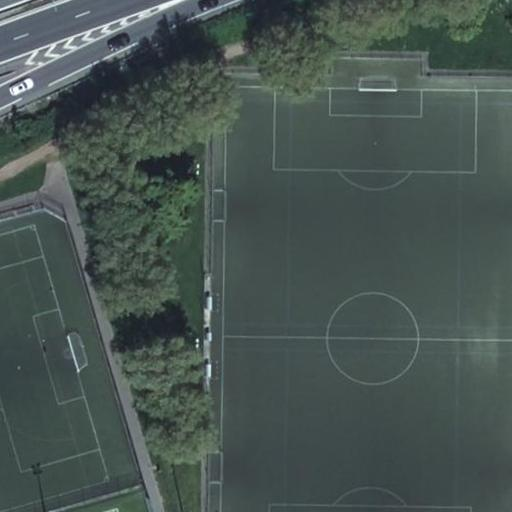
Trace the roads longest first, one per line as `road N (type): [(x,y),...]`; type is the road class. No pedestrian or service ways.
road 1 (motorway): [(0,99),(211,0)]
road 2 (motorway): [(0,43),(123,0)]
